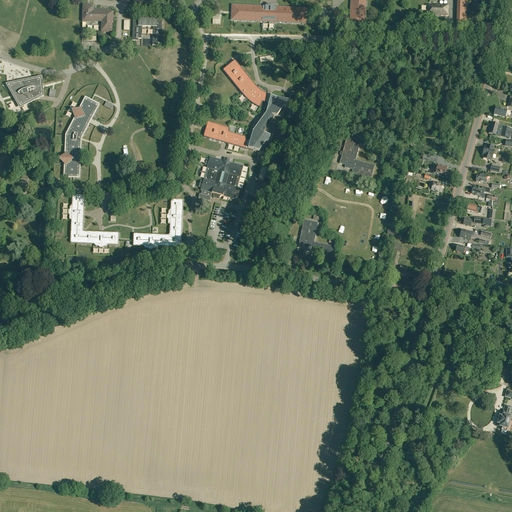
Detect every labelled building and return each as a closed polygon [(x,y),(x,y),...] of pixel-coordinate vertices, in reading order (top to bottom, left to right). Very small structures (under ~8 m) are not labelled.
[(350,0),(350,23),(356,23),(356,25),(362,25),(362,23),(365,23),(365,0),(350,0)] [(82,22),(93,23),(93,22),(101,22),(101,32),(112,33),(112,22),(113,22),(113,17),(113,15),(113,12),(109,11),(109,12),(107,12),(107,10),(106,10),(101,10),(97,10),(96,10),(96,11),(93,11),(93,6),(91,6),(91,5),(89,4),(87,4),(83,4),(82,22)] [(260,21),(263,21),(263,22),(263,20),(268,20),(267,21),(267,22),(268,22),(270,22),(270,21),(274,21),(274,22),(275,22),(278,22),(290,23),(301,23),(304,23),(304,22),(304,21),(306,21),(306,19),(306,11),(304,11),(304,8),(283,7),(281,7),(280,7),(280,8),(280,9),(277,8),(275,8),(276,7),(273,7),(273,6),(271,6),(271,5),(270,5),(268,5),(268,6),(266,6),(266,7),(263,7),(263,8),(262,8),(259,8),(259,7),(259,6),(258,6),(256,6),(234,5),(234,7),(232,7),(232,18),(234,18),(234,20),(237,20),(250,21),(260,21)] [(435,15),(447,15),(448,5),(435,5),(435,6),(428,6),(428,14),(435,14),(435,15)] [(326,9),(321,7),(318,21),(323,23),(326,9)] [(150,19),(150,18),(145,18),(145,19),(136,19),(136,17),(133,17),(132,41),(138,41),(138,39),(141,39),(142,27),(153,27),(152,46),(158,46),(158,44),(161,44),(162,18),(160,18),(160,20),(150,19)] [(22,51),(40,40),(36,34),(40,31),(35,23),(24,30),(24,31),(9,41),(16,52),(20,49),(22,51)] [(49,33),(72,41),(76,31),(53,23),(49,33)] [(260,90),(259,89),(258,89),(258,88),(257,88),(257,87),(256,87),(250,79),(239,66),(235,61),(234,61),(228,65),(223,69),(223,70),(223,71),(241,92),(244,96),(244,97),(245,97),(245,98),(246,98),(246,99),(247,99),(247,100),(248,100),(251,103),(252,103),(252,104),(253,104),(254,105),(255,105),(255,106),(256,106),(257,107),(258,107),(259,107),(259,108),(260,108),(262,102),(269,104),(266,113),(253,131),(250,141),(246,140),(246,139),(245,138),(245,137),(244,137),(229,133),(229,132),(228,129),(228,128),(215,124),(208,122),(207,122),(207,123),(205,129),(203,136),(203,137),(204,137),(222,142),(245,149),(246,149),(246,148),(248,148),(248,149),(265,153),(270,136),(264,134),(262,133),(274,116),(283,119),(288,101),(271,96),(269,96),(269,95),(269,94),(267,94),(266,93),(265,93),(264,93),(264,92),(263,92),(262,92),(262,91),(261,91),(261,90),(260,90)] [(42,95),(42,89),(41,89),(40,89),(40,86),(41,86),(40,78),(8,85),(7,85),(8,85),(12,93),(13,94),(12,94),(12,95),(14,94),(15,98),(14,99),(15,99),(16,100),(20,107),(42,96),(42,95)] [(47,105),(53,105),(56,85),(51,84),(50,92),(48,92),(47,105)] [(99,105),(99,104),(93,101),(92,103),(91,102),(91,100),(86,97),(85,97),(85,98),(78,110),(74,111),(74,112),(75,116),(65,135),(64,156),(61,159),(61,160),(64,163),(63,177),(64,178),(71,178),(71,176),(73,177),(72,178),(79,179),(79,178),(80,178),(80,163),(79,163),(79,157),(81,157),(81,140),(82,139),(90,123),(88,123),(91,118),(92,118),(99,105)] [(242,102),(247,107),(251,104),(246,99),(242,102)] [(510,111),(507,111),(496,108),(494,114),(505,117),(506,114),(509,115),(510,115),(511,113),(510,111)] [(511,129),(501,127),(498,127),(499,125),(492,123),(489,133),(496,135),(495,136),(499,137),(500,137),(509,139),(511,129)] [(485,148),(483,151),(493,154),(498,156),(500,149),(494,148),(487,145),(486,148),(485,148)] [(493,154),(483,151),(482,155),(484,156),(483,158),(490,160),(491,158),(492,158),(493,154)] [(332,162),(340,165),(342,160),(341,160),(344,155),(337,152),(332,162)] [(200,190),(202,191),(201,195),(210,198),(212,194),(213,194),(214,196),(213,198),(219,200),(220,197),(221,196),(234,200),(237,188),(240,178),(243,166),(229,162),(230,160),(224,158),(223,161),(209,157),(209,158),(207,159),(206,159),(204,165),(206,165),(207,167),(206,168),(203,179),(203,180),(201,181),(200,181),(198,187),(200,187),(201,189),(200,190)] [(447,168),(436,165),(435,169),(437,169),(435,173),(445,176),(447,168)] [(262,167),(258,180),(263,181),(267,168),(262,167)] [(487,176),(477,175),(476,182),(486,183),(487,176)] [(431,190),(441,193),(443,186),(433,183),(431,190)] [(485,189),(482,188),(481,189),(478,188),(478,189),(473,188),(472,194),(476,195),(476,196),(484,198),(485,194),(483,194),(484,192),(484,193),(485,189)] [(118,245),(119,240),(118,240),(118,239),(119,239),(119,238),(119,234),(118,233),(103,233),(102,233),(100,233),(100,232),(84,232),(83,232),(83,231),(84,215),(83,215),(83,212),(84,212),(84,197),(84,196),(79,196),(78,196),(77,195),(73,195),(73,196),(72,196),(72,205),(70,207),(70,208),(70,210),(69,210),(68,210),(68,211),(68,214),(69,216),(69,219),(69,220),(70,220),(71,220),(70,242),(70,243),(71,243),(71,244),(94,244),(95,246),(96,247),(98,247),(100,248),(103,248),(104,247),(106,247),(108,245),(117,246),(118,246),(118,245)] [(179,243),(179,241),(181,241),(182,219),(182,218),(182,217),(183,201),(183,200),(182,200),(178,200),(176,200),(172,200),(171,200),(171,201),(170,210),(169,211),(168,212),(168,214),(167,216),(167,218),(168,220),(168,223),(168,224),(169,224),(170,224),(169,234),(168,235),(152,235),(150,235),(134,234),(133,235),(133,239),(134,239),(134,241),(133,241),(133,245),(133,246),(134,246),(143,247),(145,248),(145,249),(147,249),(148,249),(149,250),(152,250),(153,249),(157,249),(158,249),(159,247),(179,248),(180,248),(180,247),(181,247),(181,246),(181,245),(181,244),(180,243),(179,243)] [(480,207),(479,209),(476,208),(477,207),(469,204),(467,210),(475,213),(475,211),(478,212),(478,213),(482,214),(484,209),(480,207)] [(472,220),(468,219),(468,220),(465,219),(463,225),(470,227),(471,223),(473,224),(475,224),(480,225),(480,219),(474,218),(474,221),(472,221),(472,220)] [(314,242),(318,223),(303,220),(298,247),(304,248),(303,251),(309,252),(310,251),(312,251),(311,257),(331,261),(334,247),(314,242)] [(470,232),(462,230),(460,237),(470,240),(471,236),(474,237),(475,233),(472,232),(470,231),(470,232)] [(468,248),(467,248),(457,245),(456,251),(463,254),(464,251),(467,252),(468,248)] [(499,427),(503,428),(502,430),(507,431),(507,429),(511,417),(509,416),(511,408),(505,406),(502,417),(499,416),(497,424),(500,424),(499,427)]
